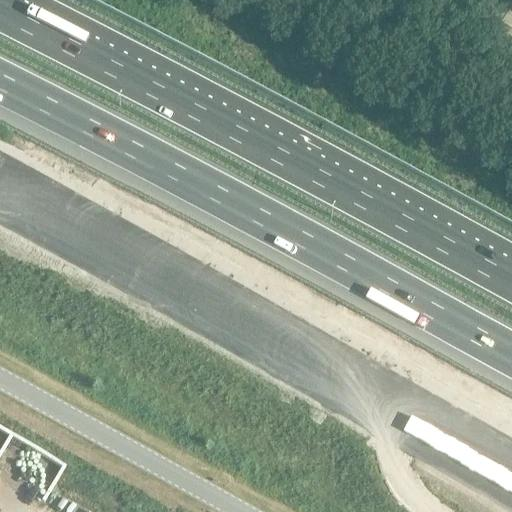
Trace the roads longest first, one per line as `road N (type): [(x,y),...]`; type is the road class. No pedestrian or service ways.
road 1 (motorway): [(0,38),(251,190),(511,369)]
road 2 (motorway): [(0,151),(511,429)]
road 3 (motorway): [(0,194),(511,438)]
road 4 (motorway): [(511,271),(32,0)]
road 5 (unclassified): [(0,379),(238,511)]
